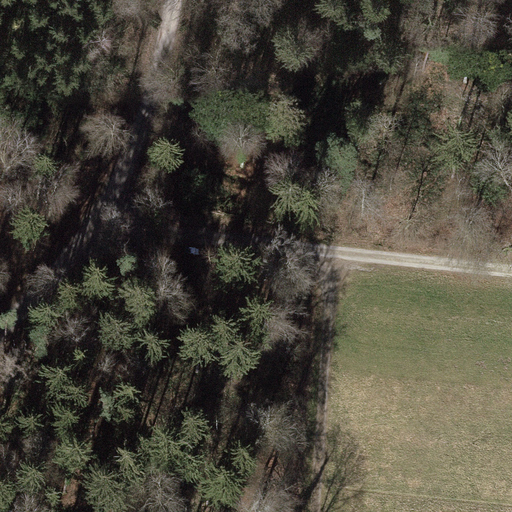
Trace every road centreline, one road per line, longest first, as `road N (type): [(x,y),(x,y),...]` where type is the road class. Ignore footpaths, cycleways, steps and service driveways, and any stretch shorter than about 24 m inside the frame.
road 1 (track): [(511,268),(102,218)]
road 2 (unclassified): [(0,333),(102,218),(138,139),(166,0)]
road 3 (track): [(327,249),(311,511)]
